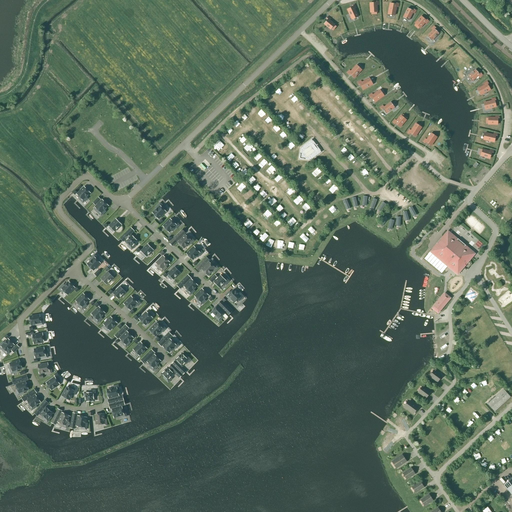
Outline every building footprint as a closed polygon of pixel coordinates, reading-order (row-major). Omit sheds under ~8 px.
[(370,12),(377,12),(377,5),(379,5),(379,2),(376,2),(376,3),(370,3),(370,12)] [(388,14),(395,15),(396,7),(398,7),(399,4),(396,3),(396,5),(390,4),(388,14)] [(352,20),(358,17),(355,9),(356,8),(355,5),(352,6),(353,7),(347,10),(352,20)] [(405,17),(412,20),(415,15),(416,15),(418,12),(415,11),(415,12),(409,9),(405,17)] [(327,20),(324,24),(331,30),(335,25),(330,20),(331,19),(328,17),(326,19),(327,20)] [(417,24),(422,29),(426,24),(427,25),(430,23),(428,21),(427,22),(422,17),(417,24)] [(432,41),(439,34),(435,29),(436,28),(434,27),(431,29),(433,30),(427,36),(432,41)] [(362,72),(357,67),(353,71),(352,70),(349,73),(351,74),(356,78),(362,72)] [(467,77),(472,82),(478,76),(479,77),(482,75),(480,73),(479,74),(475,70),(467,77)] [(373,86),(369,79),(364,82),(363,80),(360,82),(361,84),(362,84),(365,90),(373,86)] [(481,95),(490,90),(487,85),(488,84),(487,82),(484,84),(485,85),(477,89),(481,95)] [(384,97),(379,91),(374,94),(374,93),(371,95),(372,97),(373,96),(377,102),(384,97)] [(488,109),(496,107),(494,100),(495,100),(495,98),(491,99),(492,100),(486,101),(488,109)] [(394,108),(390,102),(385,106),(384,104),(381,106),(383,108),(387,113),(394,108)] [(401,115),(397,120),(396,119),(394,121),(396,123),(396,122),(402,126),(407,120),(401,115)] [(488,124),(497,125),(497,119),(499,119),(499,116),(495,116),(495,118),(488,118),(488,124)] [(416,136),(421,128),(415,124),(411,129),(410,128),(408,131),(410,133),(411,132),(416,136)] [(483,140),(494,142),(495,136),(497,137),(497,134),(494,133),(493,135),(485,133),(483,140)] [(431,146),(437,137),(431,134),(427,140),(425,139),(423,142),(425,143),(426,142),(431,146)] [(243,135),(237,140),(240,144),(247,139),(243,135)] [(310,161),(321,152),(312,139),(301,148),(299,159),(310,161)] [(250,155),(256,150),(251,144),(245,149),(250,155)] [(481,156),(489,159),(491,153),(493,153),(493,151),(490,150),(489,151),(483,149),(481,156)] [(238,171),(243,176),(249,170),(245,165),(238,171)] [(272,173),(276,169),(272,165),(268,169),(272,173)] [(293,181),(297,177),(294,173),(289,177),(293,181)] [(237,188),(242,193),(248,187),(243,182),(237,188)] [(90,193),(84,187),(77,194),(80,197),(79,199),(83,203),(87,198),(86,197),(90,193)] [(250,188),(243,195),(248,200),(255,194),(250,188)] [(101,200),(98,197),(93,203),(95,205),(96,204),(98,205),(95,207),(98,211),(97,212),(101,216),(106,211),(104,210),(108,206),(102,200),(101,201),(100,200),(101,200)] [(306,211),(311,207),(306,202),(302,206),(306,211)] [(378,210),(382,212),(386,204),(383,202),(378,210)] [(164,207),(160,203),(155,208),(157,209),(153,213),(158,219),(166,212),(162,209),(164,207)] [(413,217),(417,215),(413,206),(409,208),(413,217)] [(264,214),(268,218),(272,214),(268,210),(264,214)] [(385,217),(379,224),(382,227),(388,219),(385,217)] [(173,222),(170,219),(163,227),(169,232),(173,228),(174,230),(179,225),(175,221),(173,222)] [(115,231),(121,225),(116,220),(109,226),(115,231)] [(131,236),(130,235),(134,231),(131,228),(120,239),(123,242),(125,239),(126,240),(126,241),(129,244),(127,246),(131,250),(136,245),(134,244),(137,241),(131,236)] [(182,230),(169,243),(173,246),(178,240),(179,242),(178,242),(184,248),(188,244),(189,245),(194,241),(190,237),(188,238),(185,235),(184,236),(183,235),(185,233),(182,230)] [(439,245),(433,252),(441,258),(440,260),(448,267),(449,265),(457,272),(472,254),(464,247),(463,248),(456,242),(456,241),(448,234),(443,241),(441,239),(440,239),(441,240),(438,244),(437,243),(437,244),(439,245)] [(146,256),(153,250),(148,245),(141,251),(146,256)] [(187,254),(192,260),(196,256),(198,257),(202,253),(198,249),(197,250),(194,247),(187,254)] [(90,259),(91,261),(87,265),(93,270),(100,263),(97,260),(98,259),(94,255),(90,259)] [(162,272),(167,267),(165,266),(169,262),(163,256),(156,264),(159,267),(158,268),(162,272)] [(206,257),(195,268),(198,271),(202,268),(203,269),(202,270),(208,275),(212,271),(213,273),(218,268),(213,264),(212,265),(209,262),(208,263),(207,262),(209,260),(206,257)] [(173,279),(180,273),(175,268),(168,274),(173,279)] [(108,273),(101,279),(106,284),(113,278),(108,273)] [(191,278),(188,275),(177,286),(180,289),(184,285),(185,286),(184,287),(187,290),(186,291),(190,295),(195,291),(193,289),(197,285),(191,280),(190,280),(191,278)] [(215,275),(209,281),(212,283),(214,281),(215,282),(214,283),(219,288),(222,284),(224,286),(228,281),(224,277),(223,279),(221,276),(218,278),(216,280),(215,279),(217,277),(215,275)] [(65,286),(63,284),(59,289),(63,293),(64,292),(67,295),(74,288),(69,282),(65,286)] [(120,287),(113,294),(118,299),(125,292),(120,287)] [(201,305),(205,301),(204,299),(208,295),(202,289),(195,297),(198,300),(197,301),(201,305)] [(229,296),(227,297),(230,300),(231,299),(235,303),(238,300),(240,301),(244,297),(239,292),(238,294),(234,290),(231,292),(228,295),(229,296)] [(444,293),(432,307),(437,312),(450,297),(444,293)] [(83,294),(76,301),(79,304),(78,306),(82,310),(86,305),(85,304),(89,300),(83,294)] [(131,297),(124,304),(130,310),(134,306),(135,307),(140,303),(136,299),(134,300),(131,297)] [(232,312),(221,301),(218,304),(219,306),(218,307),(218,306),(212,311),(216,315),(214,317),(219,321),(223,317),(222,316),(225,313),(224,312),(225,311),(229,315),(232,312)] [(99,307),(92,314),(95,318),(93,319),(97,323),(102,318),(101,317),(105,313),(99,307)] [(146,312),(139,319),(145,325),(152,318),(146,312)] [(40,315),(30,317),(31,325),(37,324),(37,326),(43,325),(42,319),(40,319),(40,315)] [(104,325),(103,327),(107,331),(108,329),(110,330),(117,323),(111,317),(104,325)] [(157,323),(150,330),(155,336),(159,332),(161,334),(165,329),(161,325),(160,326),(157,323)] [(126,345),(133,338),(127,332),(126,333),(125,332),(129,328),(125,325),(115,336),(118,339),(120,337),(121,338),(120,339),(126,345)] [(163,347),(169,353),(173,349),(174,350),(179,345),(175,341),(173,343),(170,340),(169,340),(168,339),(172,336),(169,333),(158,343),(161,346),(163,345),(164,346),(163,347)] [(42,334),(32,336),(34,344),(44,342),(42,334)] [(14,345),(8,339),(4,343),(3,342),(0,344),(0,348),(2,351),(4,349),(7,352),(11,349),(12,350),(11,351),(14,353),(19,347),(17,345),(15,347),(13,346),(14,345)] [(141,343),(134,350),(139,356),(146,349),(141,343)] [(44,348),(34,350),(35,358),(41,357),(41,359),(48,358),(47,352),(45,352),(44,348)] [(156,365),(160,361),(155,355),(154,356),(153,355),(155,353),(151,350),(141,361),(144,364),(147,360),(148,361),(147,362),(151,365),(149,367),(153,371),(158,366),(156,365)] [(172,364),(183,375),(186,371),(180,366),(181,365),(182,366),(185,363),(187,364),(191,360),(186,355),(185,357),(182,354),(176,360),(176,361),(175,361),(172,364)] [(19,361),(10,364),(11,368),(9,369),(11,374),(17,372),(17,370),(22,368),(19,361)] [(48,364),(38,366),(39,374),(45,372),(45,374),(51,373),(50,368),(48,368),(48,364)] [(183,375),(172,364),(169,367),(169,368),(168,369),(168,368),(162,374),(165,377),(163,378),(168,383),(172,379),(171,377),(174,374),(173,373),(174,372),(179,378),(183,375)] [(433,370),(429,375),(437,382),(442,376),(433,370)] [(28,380),(26,376),(12,381),(14,385),(17,384),(17,385),(16,386),(18,390),(16,390),(18,396),(24,394),(23,392),(28,390),(26,382),(25,383),(24,381),(28,380)] [(55,378),(46,383),(51,390),(59,384),(55,378)] [(108,400),(109,404),(123,401),(122,396),(118,397),(117,396),(119,396),(117,391),(119,391),(118,385),(112,387),(112,389),(107,390),(109,398),(110,398),(110,399),(108,400)] [(422,386),(417,392),(426,398),(430,392),(422,386)] [(67,387),(62,396),(69,400),(72,395),(74,396),(77,390),(72,388),(71,389),(67,387)] [(495,412),(511,397),(504,389),(494,398),(493,397),(487,403),(495,412)] [(36,393),(34,390),(22,398),(24,402),(27,399),(28,401),(27,401),(30,405),(28,406),(31,411),(37,407),(36,405),(40,402),(36,395),(35,396),(34,395),(36,393)] [(89,393),(85,393),(86,401),(94,401),(93,397),(95,397),(95,390),(89,391),(89,393)] [(48,403),(45,400),(34,413),(38,416),(40,412),(42,413),(41,414),(44,417),(43,419),(47,422),(51,417),(50,416),(52,413),(46,408),(45,409),(44,408),(48,403)] [(123,401),(109,404),(110,409),(113,408),(113,409),(112,410),(114,418),(119,416),(120,418),(126,417),(125,411),(123,411),(122,407),(120,408),(120,406),(125,405),(123,401)] [(421,415),(412,406),(406,414),(414,422),(421,415)] [(62,411),(58,409),(51,423),(55,425),(57,421),(59,421),(58,422),(62,424),(61,426),(66,428),(69,422),(67,422),(70,416),(62,413),(62,414),(61,414),(62,411)] [(77,414),(73,413),(70,428),(75,429),(75,425),(77,425),(76,426),(81,427),(81,429),(86,430),(87,423),(85,423),(86,418),(78,416),(78,417),(77,417),(77,414)] [(104,414),(95,415),(96,425),(101,424),(101,426),(107,426),(106,419),(104,419),(104,414)] [(396,468),(406,461),(402,454),(391,461),(396,468)] [(407,478),(415,474),(411,469),(404,473),(407,478)] [(511,477),(503,485),(511,495),(511,477)] [(416,492),(423,487),(420,482),(413,487),(416,492)] [(432,500),(429,494),(420,500),(424,506),(432,500)]
